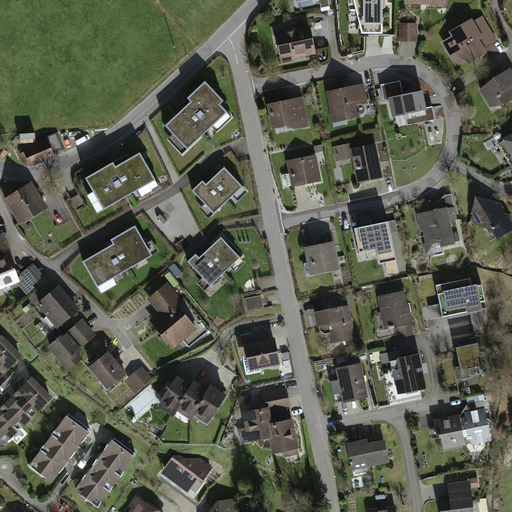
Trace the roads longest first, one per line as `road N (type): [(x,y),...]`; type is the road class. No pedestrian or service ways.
road 1 (residential): [(245,87),(394,62),(436,83),(453,115),(447,161),(415,192),(271,221)]
road 2 (tertiary): [(0,168),(35,172),(101,144),(227,30)]
road 3 (residential): [(317,424),(271,221)]
road 4 (residential): [(0,202),(21,242),(129,348)]
road 5 (residential): [(271,221),(245,87)]
